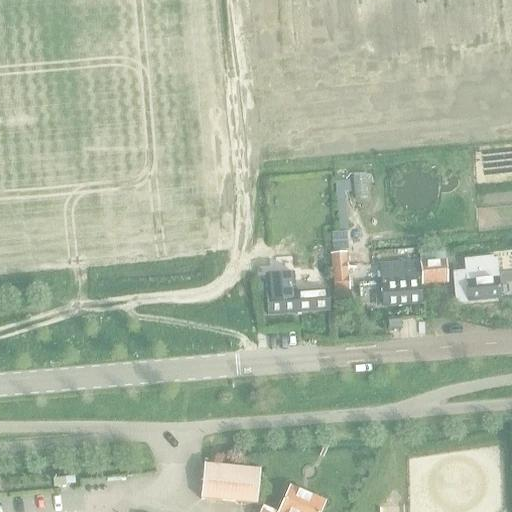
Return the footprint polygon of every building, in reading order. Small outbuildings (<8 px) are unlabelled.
[(331,254),(334,293),(349,292),(346,253),(331,254)] [(464,276),(455,278),(455,282),(457,304),(503,300),(500,273),(497,273),(495,258),(463,261),(464,276)] [(420,263),(421,286),(446,284),(445,261),(420,263)] [(380,267),(383,309),(422,306),(419,265),(380,267)] [(328,286),(331,276),(315,272),(313,282),(328,286)] [(293,285),(292,275),(265,277),(266,287),(265,287),(268,317),(329,312),(327,291),(294,294),(293,285)] [(77,457),(57,460),(59,470),(79,467),(77,457)] [(200,500),(256,505),(259,471),(203,465),(200,500)] [(319,511),(324,503),(290,488),(279,511),(274,511),(262,507),(259,511),(319,511)]
